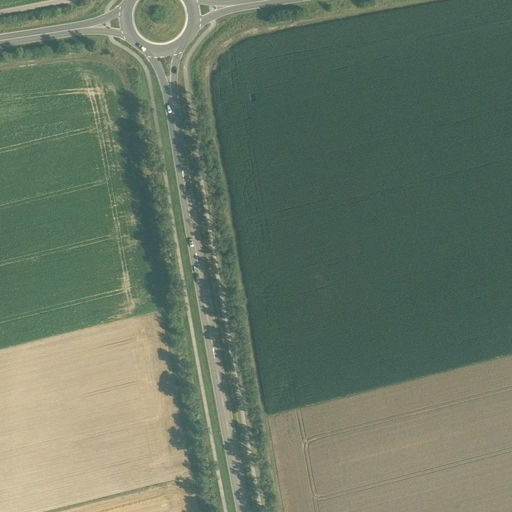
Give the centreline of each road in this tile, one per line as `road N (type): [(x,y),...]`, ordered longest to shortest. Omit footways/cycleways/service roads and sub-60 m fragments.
road 1 (track): [(451,0),(250,35),(207,61),(219,182),(280,511)]
road 2 (track): [(0,70),(93,62),(128,80),(209,511)]
road 3 (primary): [(170,94),(243,511)]
